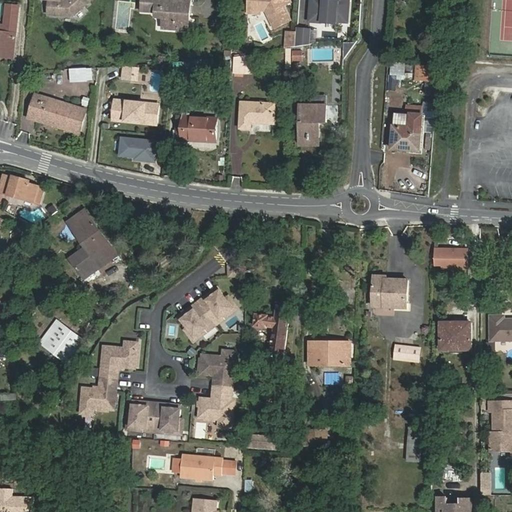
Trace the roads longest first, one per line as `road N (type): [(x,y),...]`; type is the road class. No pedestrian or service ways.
road 1 (residential): [(0,153),(144,189),(345,204)]
road 2 (unknown): [(468,216),(476,443)]
road 3 (residential): [(360,190),(365,76),(376,57),(381,0)]
road 4 (residential): [(375,206),(511,218)]
